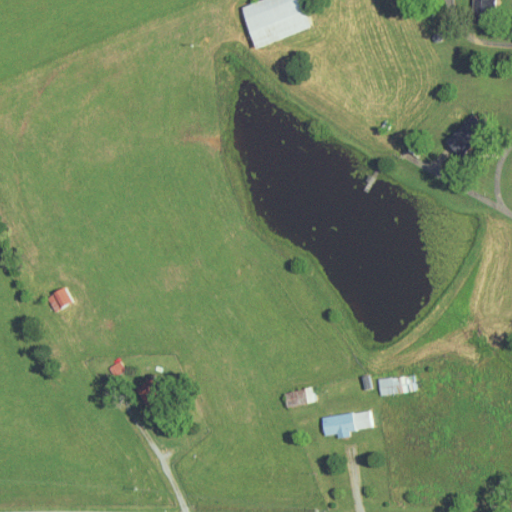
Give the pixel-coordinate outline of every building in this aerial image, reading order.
[(233,0),(249,41),(304,22),(296,0),(233,0)] [(464,0),(464,9),(485,9),(485,0),(464,0)] [(462,110),(438,134),(452,148),(476,123),(462,110)] [(39,288),(44,304),(64,298),(59,282),(39,288)] [(369,373),(371,389),(408,383),(405,367),(369,373)] [(278,400),(307,395),(304,380),(275,385),(278,400)] [(313,410),(316,429),(329,427),(330,431),(341,429),(341,424),(363,420),(360,403),(313,410)]
